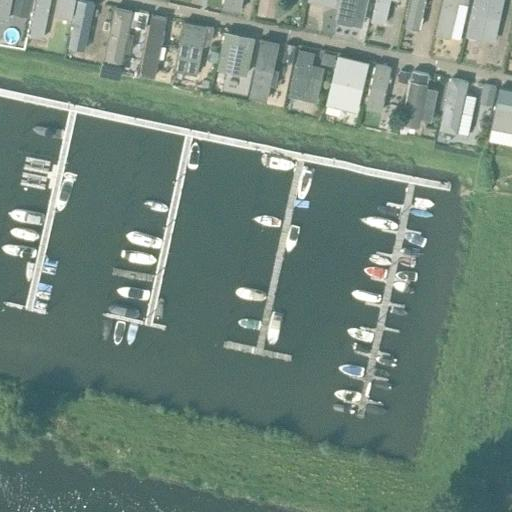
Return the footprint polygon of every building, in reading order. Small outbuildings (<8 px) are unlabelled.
[(11,0),(0,0),(0,18),(8,20),(11,0)] [(14,0),(12,13),(29,16),(31,0),(14,0)] [(51,0),(32,0),(22,49),(41,53),(51,0)] [(59,0),(57,15),(72,18),(76,0),(59,0)] [(87,0),(77,0),(70,40),(85,43),(93,1),(87,0)] [(241,12),(242,0),(224,0),(223,9),(241,12)] [(259,0),(257,12),(275,15),(278,0),(259,0)] [(361,0),(340,0),(338,11),(359,15),(361,0)] [(375,0),(371,20),(385,24),(390,0),(375,0)] [(410,0),(405,25),(419,28),(425,0),(410,0)] [(468,0),(442,0),(436,33),(450,36),(458,0),(468,2),(468,0)] [(503,0),(473,0),(466,35),(480,38),(487,9),(501,12),(503,0)] [(131,8),(112,4),(99,69),(118,73),(131,8)] [(152,14),(140,72),(155,75),(166,17),(152,14)] [(183,20),(173,68),(197,73),(207,25),(183,20)] [(225,30),(218,67),(248,73),(255,36),(225,30)] [(275,84),(278,69),(273,68),(279,40),(262,37),(249,95),(267,99),(270,83),(275,84)] [(297,44),(286,42),(283,59),(293,61),(297,44)] [(299,47),(289,95),(305,98),(315,50),(299,47)] [(342,106),(354,57),(338,53),(326,103),(342,106)] [(376,61),(366,107),(382,111),(392,65),(376,61)] [(419,125),(430,72),(412,69),(402,122),(419,125)] [(447,81),(436,128),(460,134),(471,87),(447,81)] [(496,86),(484,83),(479,104),(492,106),(496,86)] [(511,89),(499,87),(494,111),(511,115),(511,89)]
